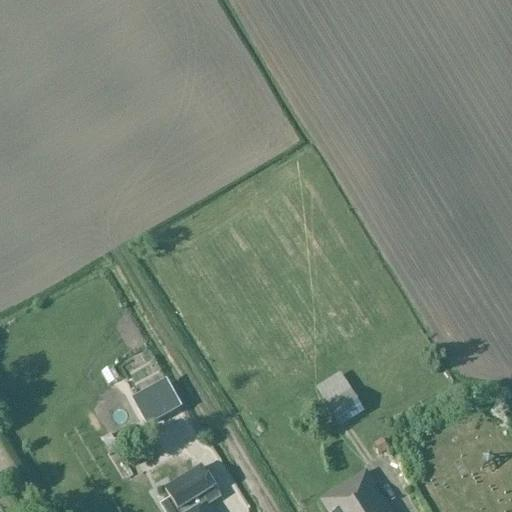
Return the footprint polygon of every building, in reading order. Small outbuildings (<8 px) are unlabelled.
[(366,415),(341,377),(316,393),(341,431),(366,415)] [(382,441),(373,447),(381,458),(389,452),(382,441)] [(124,460),(129,469),(156,457),(151,448),(124,460)] [(496,467),(491,459),(483,463),(488,471),(496,467)] [(221,500),(216,491),(202,469),(165,492),(177,511),(207,511),(206,509),(221,500)] [(376,488),(367,473),(320,503),(325,511),(390,511),(383,500),(379,502),(372,490),(376,488)]
